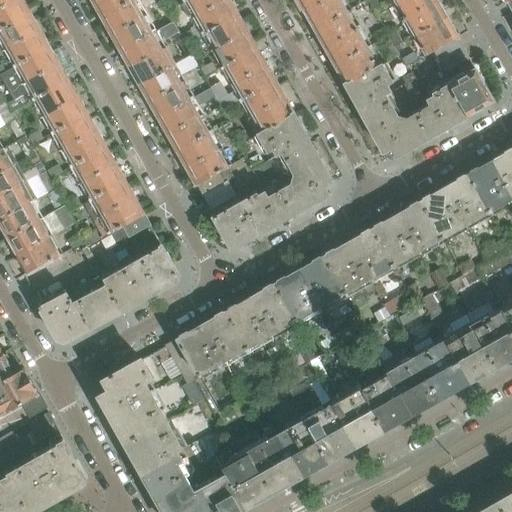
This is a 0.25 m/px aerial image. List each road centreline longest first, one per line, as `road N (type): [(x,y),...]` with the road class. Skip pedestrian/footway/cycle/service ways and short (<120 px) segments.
road 1 (residential): [(57,0),(219,286)]
road 2 (tertiary): [(511,405),(302,511)]
road 3 (residential): [(375,199),(263,0)]
road 4 (residential): [(52,380),(219,286)]
road 5 (residential): [(219,286),(375,199)]
road 6 (residential): [(375,199),(511,122)]
road 7 (residential): [(125,511),(52,380)]
road 8 (tertiary): [(406,511),(511,451)]
